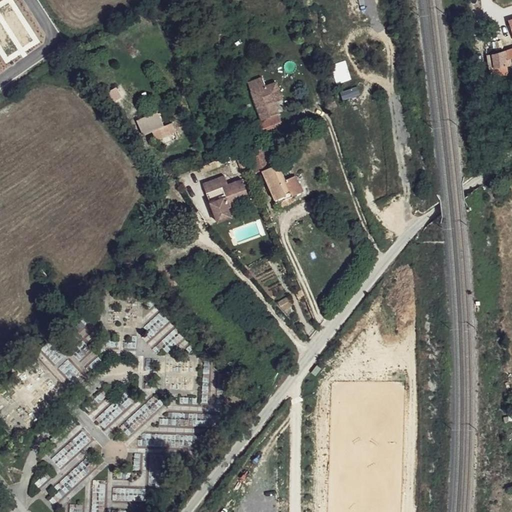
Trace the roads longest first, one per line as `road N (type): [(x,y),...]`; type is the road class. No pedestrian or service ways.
road 1 (unclassified): [(511,155),(417,224),(387,256),(189,511)]
road 2 (unknown): [(417,224),(397,150),(386,45),(370,0)]
